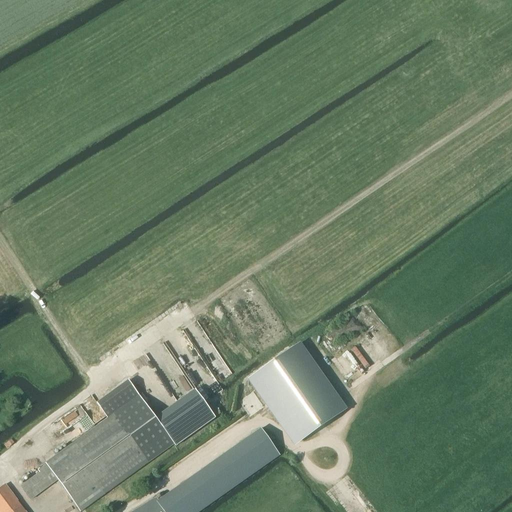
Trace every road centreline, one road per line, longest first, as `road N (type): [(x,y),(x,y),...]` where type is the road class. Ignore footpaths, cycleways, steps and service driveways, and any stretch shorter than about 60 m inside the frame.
road 1 (track): [(511,95),(167,327)]
road 2 (track): [(426,334),(286,433),(261,425),(238,433),(160,487)]
road 3 (track): [(0,236),(98,384)]
